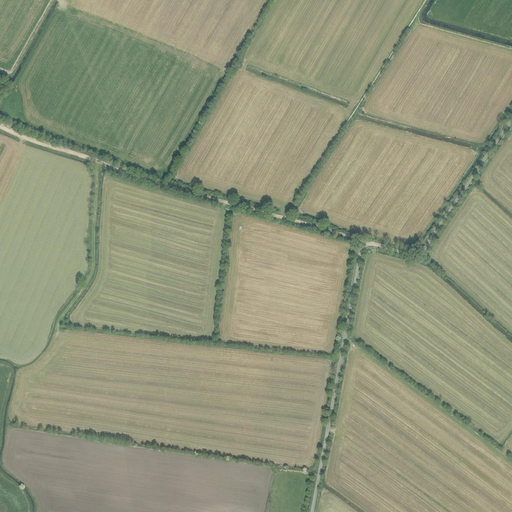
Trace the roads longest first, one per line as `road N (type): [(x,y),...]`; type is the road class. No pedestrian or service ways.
road 1 (unclassified): [(311,511),(360,249),(373,243),(420,252),(511,117)]
road 2 (track): [(367,243),(158,185),(0,126)]
